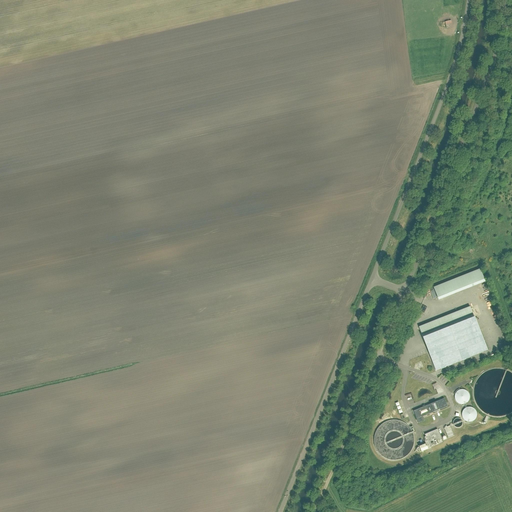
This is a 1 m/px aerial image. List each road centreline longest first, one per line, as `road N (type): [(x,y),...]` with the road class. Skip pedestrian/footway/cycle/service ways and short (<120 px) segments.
road 1 (unclassified): [(403,292),(494,56),(504,0)]
road 2 (unclassified): [(371,279),(450,74),(467,0)]
road 3 (unclassified): [(280,511),(371,279)]
road 4 (track): [(376,358),(314,511)]
